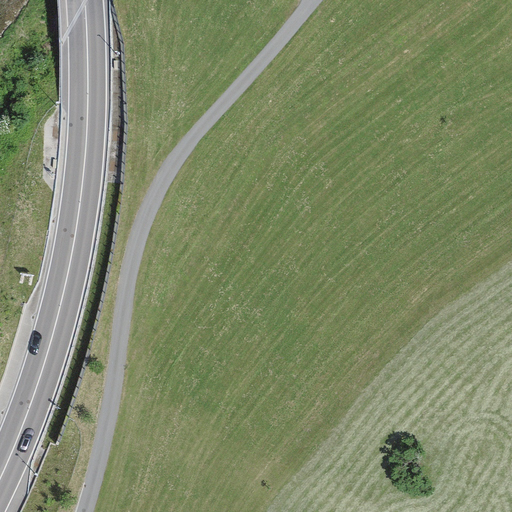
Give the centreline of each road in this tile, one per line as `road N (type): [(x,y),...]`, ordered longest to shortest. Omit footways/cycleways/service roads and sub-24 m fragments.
road 1 (unclassified): [(87,511),(147,212),(166,173),(313,0)]
road 2 (trunk): [(86,0),(87,125),(75,237),(42,372),(0,483)]
